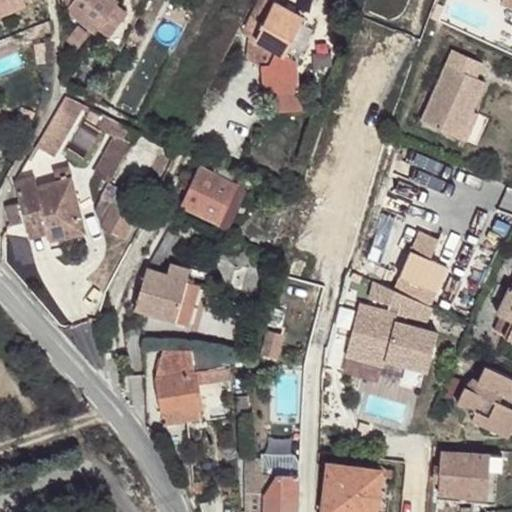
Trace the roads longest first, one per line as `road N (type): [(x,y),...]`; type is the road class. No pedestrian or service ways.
road 1 (residential): [(169,511),(149,463),(97,390),(0,290)]
road 2 (residential): [(0,229),(7,185),(61,84),(52,0)]
